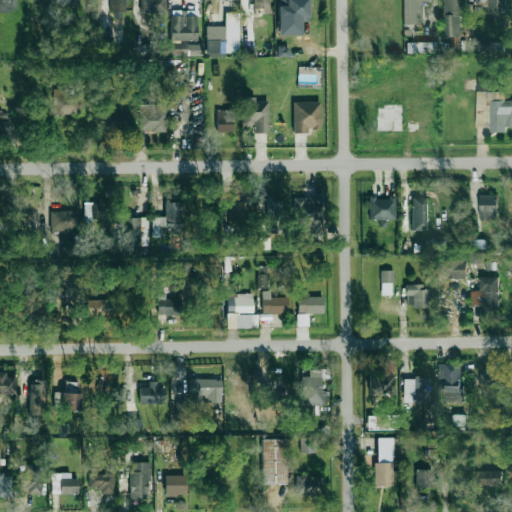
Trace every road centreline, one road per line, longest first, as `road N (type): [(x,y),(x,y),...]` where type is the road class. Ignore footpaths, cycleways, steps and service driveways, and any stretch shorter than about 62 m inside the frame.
road 1 (residential): [(352,511),(342,0)]
road 2 (residential): [(0,350),(511,342)]
road 3 (tertiary): [(0,169),(511,162)]
